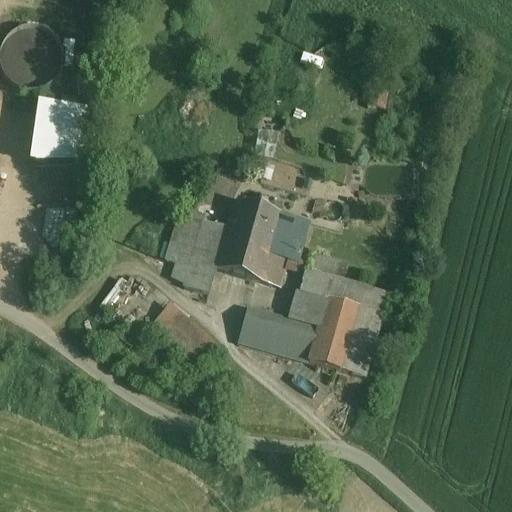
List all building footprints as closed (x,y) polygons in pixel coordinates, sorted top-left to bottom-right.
[(62,63),(60,50),(57,44),(54,40),(50,36),(45,33),(43,32),(39,31),(34,30),(22,31),(10,36),(2,46),(0,54),(0,69),(0,71),(7,83),(17,91),(29,94),(41,92),(52,86),(60,75),(62,63)] [(77,168),(85,110),(37,104),(29,162),(77,168)] [(202,214),(173,207),(162,258),(172,260),(167,285),(203,295),(209,268),(216,237),(235,242),(237,233),(200,223),(202,214)] [(235,242),(281,252),(288,219),(243,209),(237,233),(235,242)] [(315,225),(288,219),(281,252),(296,256),(294,262),(306,265),(315,225)] [(235,242),(216,237),(209,268),(227,272),(274,283),(281,252),(235,242)] [(296,256),(281,252),(274,283),(288,286),(294,262),(296,256)] [(227,272),(209,268),(203,295),(221,299),(227,272)] [(387,293),(304,272),(300,294),(317,298),(314,314),(331,318),(323,360),(305,356),(303,370),(369,386),(387,293)] [(312,323),(261,312),(254,346),(305,356),(323,360),(331,318),(314,314),(312,323)] [(200,334),(179,315),(157,341),(187,369),(197,359),(187,349),(200,334)] [(224,356),(200,334),(187,349),(197,359),(187,369),(200,383),(224,356)]
